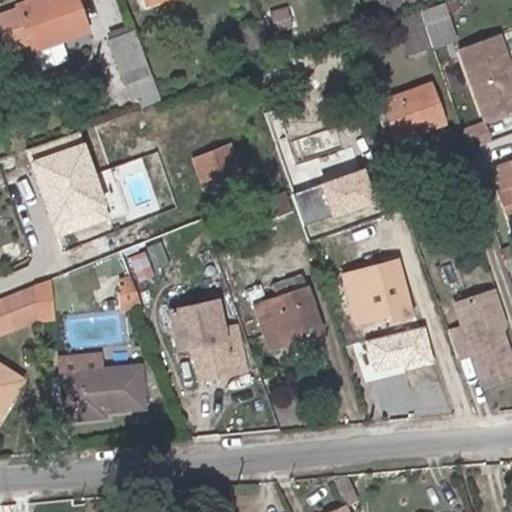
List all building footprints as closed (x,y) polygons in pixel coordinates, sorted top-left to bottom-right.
[(86,31),(74,0),(30,0),(15,6),(16,9),(0,15),(0,27),(10,54),(30,46),(32,51),(38,49),(64,39),(86,31)] [(429,11),(424,0),(376,0),(387,26),(396,22),(411,17),(418,15),(429,11)] [(455,40),(443,6),(429,11),(418,15),(411,17),(396,22),(407,56),(431,48),(455,40)] [(149,73),(133,31),(106,41),(122,83),(149,73)] [(511,72),(499,37),(459,51),(485,123),(511,113),(511,72)] [(72,59),(64,39),(38,49),(45,69),(72,59)] [(442,122),(428,84),(380,102),(394,140),(442,122)] [(78,132),(25,151),(57,238),(109,219),(78,132)] [(241,176),(228,145),(191,160),(203,191),(241,176)] [(511,158),(497,164),(506,187),(497,191),(511,226),(511,158)] [(364,168),(316,185),(329,222),(377,206),(364,168)] [(322,229),(313,199),(295,205),(304,234),(322,229)] [(400,275),(396,260),(341,274),(345,290),(400,275)] [(279,293),(306,283),(302,273),(275,284),(279,293)] [(140,305),(129,275),(117,279),(118,297),(119,313),(140,305)] [(410,315),(400,275),(345,290),(354,323),(386,315),(388,320),(410,315)] [(0,333),(35,320),(32,286),(0,298),(0,333)] [(320,332),(305,288),(286,295),(253,306),(267,350),(301,338),(320,332)] [(511,372),(511,367),(500,331),(503,325),(492,291),(467,300),(474,323),(461,328),(447,332),(457,358),(470,354),(480,384),(511,372)] [(474,323),(467,300),(454,305),(461,328),(474,323)] [(244,370),(234,326),(221,329),(215,301),(167,312),(175,350),(190,347),(198,380),(244,370)] [(423,329),(366,343),(375,378),(431,364),(423,329)] [(142,408),(138,366),(97,370),(96,355),(58,359),(64,420),(102,416),(102,412),(142,408)] [(9,397),(19,381),(0,368),(0,400),(4,394),(9,397)] [(0,411),(9,397),(4,394),(0,400),(0,411)]
